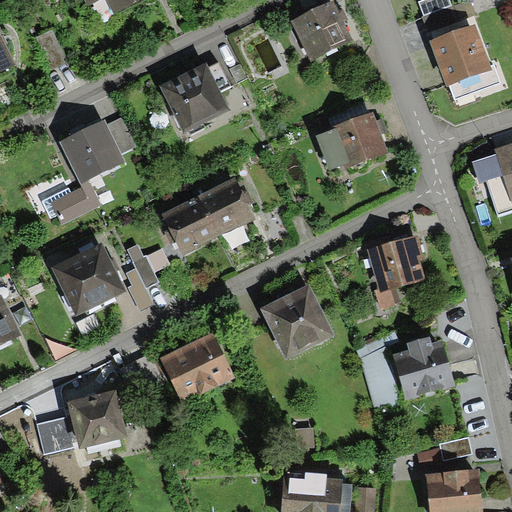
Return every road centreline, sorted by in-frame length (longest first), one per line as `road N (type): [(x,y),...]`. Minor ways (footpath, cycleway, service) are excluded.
road 1 (residential): [(443,184),(0,403)]
road 2 (residential): [(0,136),(279,0)]
road 3 (residential): [(511,454),(443,184)]
road 4 (residential): [(430,145),(372,0)]
